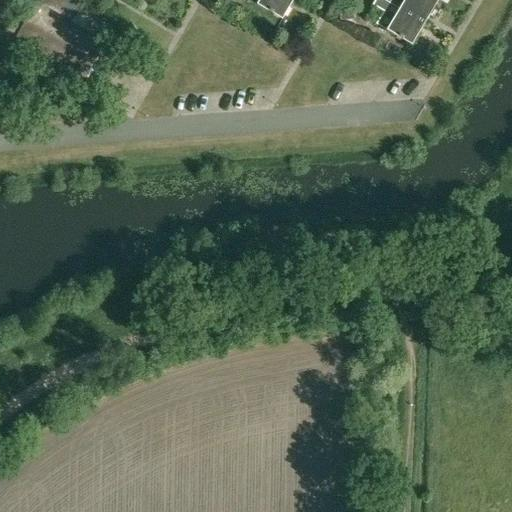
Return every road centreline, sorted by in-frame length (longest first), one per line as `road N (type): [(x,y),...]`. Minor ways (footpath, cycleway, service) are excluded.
road 1 (track): [(389,282),(137,341),(44,382),(0,417)]
road 2 (unclassified): [(0,137),(415,110)]
road 3 (track): [(389,282),(511,281)]
